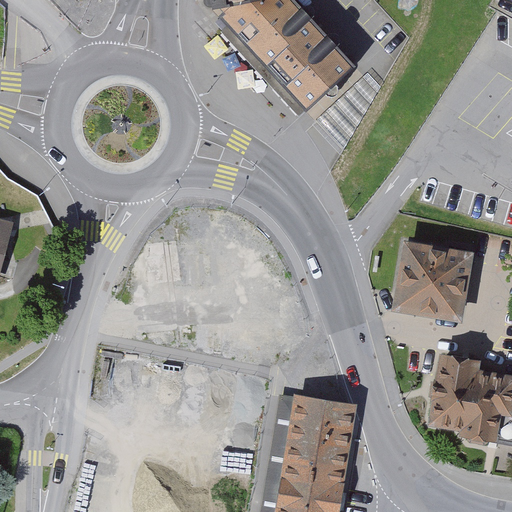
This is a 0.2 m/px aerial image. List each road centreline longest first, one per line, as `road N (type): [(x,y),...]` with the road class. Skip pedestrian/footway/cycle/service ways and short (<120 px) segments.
road 1 (secondary): [(286,196),(327,262),(390,450),(437,503)]
road 2 (residential): [(56,389),(97,251)]
road 3 (secondary): [(286,196),(244,149),(186,114)]
road 4 (secondary): [(166,173),(245,176),(286,196)]
road 5 (residential): [(39,511),(56,389)]
